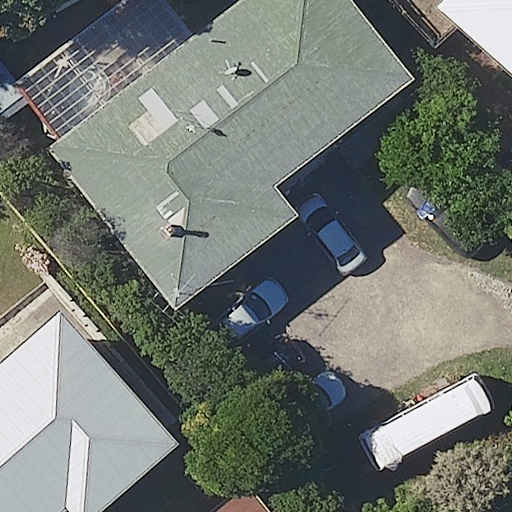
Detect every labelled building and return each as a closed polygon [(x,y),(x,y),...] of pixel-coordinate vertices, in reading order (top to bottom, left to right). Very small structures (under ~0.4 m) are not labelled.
[(0,0),(0,9),(10,0),(0,0)] [(148,0),(116,0),(15,78),(0,57),(0,126),(11,119),(163,315),(282,223),(260,195),(396,90),(326,0),(230,0),(179,39),(148,0)] [(511,0),(436,0),(423,14),(511,95),(511,0)] [(92,511),(162,450),(44,316),(0,355),(0,511),(49,511),(51,510),(52,511),(92,511)] [(257,511),(241,491),(214,511),(257,511)]
